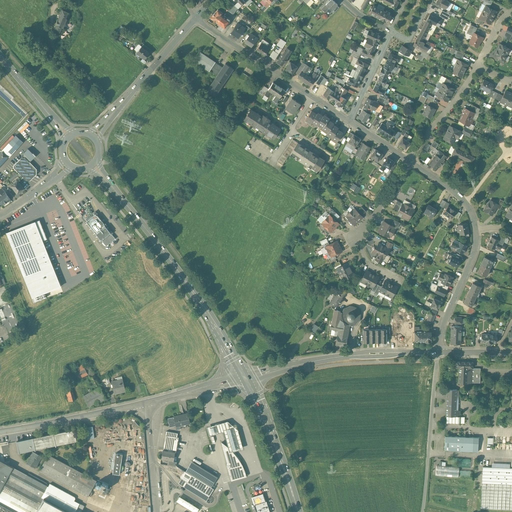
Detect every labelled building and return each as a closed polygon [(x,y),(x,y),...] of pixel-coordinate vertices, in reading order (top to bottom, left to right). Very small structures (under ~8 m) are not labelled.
[(232,3),(228,0),(226,0),(223,4),(228,8),(232,3)] [(332,0),(330,0),(326,5),(329,8),(327,10),(329,13),(332,10),(337,5),(337,4),(332,0)] [(437,0),(435,4),(445,9),(446,9),(449,2),(445,0),(437,0)] [(240,11),(232,3),(228,8),(235,13),(234,15),(237,17),(240,11)] [(377,7),(374,5),(370,13),(388,23),(392,15),(389,13),(390,12),(387,11),(386,12),(383,10),(377,7)] [(496,11),(486,6),(482,12),(493,18),(496,11)] [(70,13),(62,9),(53,29),(61,32),(70,13)] [(218,9),(211,16),(211,18),(217,22),(222,16),(221,15),(219,13),(220,11),(218,9)] [(493,18),(482,12),(479,18),(484,21),(490,24),(493,18)] [(440,19),(430,14),(426,21),(432,24),(434,21),(438,23),(440,19)] [(225,18),(222,16),(217,22),(225,28),(230,21),(228,20),(229,18),(226,16),(225,18)] [(426,21),(422,30),(427,33),(432,24),(426,21)] [(245,27),(238,22),(231,32),(238,38),(243,31),(245,28),(245,27)] [(471,25),(466,33),(473,36),(474,33),(477,28),(471,25)] [(382,35),(369,29),(368,31),(365,30),(363,35),(368,37),(378,42),(382,35)] [(427,33),(422,30),(417,39),(423,42),(424,39),(427,33)] [(503,38),(509,41),(511,34),(506,32),(503,38)] [(258,38),(251,33),(249,36),(247,35),(245,38),(246,40),(245,42),(251,47),(258,38)] [(474,33),(473,36),(469,43),(477,47),(481,39),(482,39),(483,37),(474,33)] [(378,42),(368,37),(365,43),(364,46),(366,47),(374,51),(378,42)] [(423,42),(417,39),(413,45),(423,50),(425,46),(421,44),(423,42)] [(269,48),(261,42),(256,50),(265,55),(267,52),(266,51),(269,48)] [(151,50),(144,44),(142,46),(139,44),(138,44),(134,49),(134,51),(137,52),(136,53),(144,59),(150,52),(149,52),(151,50)] [(510,49),(500,44),(497,49),(507,55),(510,49)] [(411,50),(402,45),(399,51),(408,56),(411,50)] [(365,50),(363,49),(361,53),(371,58),(374,51),(366,47),(365,50)] [(286,48),(282,54),(287,57),(291,52),(286,48)] [(507,55),(497,49),(494,55),(499,58),(504,60),(507,55)] [(357,52),(353,50),(351,55),(354,56),(358,58),(360,54),(357,52)] [(423,50),(420,55),(426,58),(428,55),(429,53),(423,50)] [(464,54),(458,50),(455,56),(461,59),(464,54)] [(226,63),(223,68),(215,63),(216,62),(215,62),(200,52),(199,51),(193,61),(194,61),(209,71),(210,72),(210,71),(217,76),(207,90),(215,96),(233,69),(226,63)] [(279,54),(274,51),(270,56),(275,60),(278,56),(279,54)] [(401,58),(391,53),(387,60),(394,63),(396,60),(399,62),(401,58)] [(277,62),(282,66),(288,58),(287,57),(282,54),(280,57),(277,62)] [(368,64),(358,59),(355,64),(358,65),(357,68),(358,68),(365,71),(368,64)] [(468,65),(458,59),(454,65),(465,71),(468,65)] [(394,63),(387,60),(384,68),(389,70),(389,71),(391,71),(393,66),(394,63)] [(297,67),(289,61),(287,65),(288,66),(285,70),(292,74),(297,67)] [(302,62),(296,71),(300,73),(306,65),(302,62)] [(300,73),(297,78),(303,82),(308,75),(306,73),(310,67),(306,65),(300,73)] [(465,71),(454,65),(451,72),(461,77),(465,71)] [(384,68),(382,67),(378,75),(380,75),(386,78),(387,75),(389,75),(389,74),(388,73),(389,71),(389,70),(384,68)] [(365,71),(358,68),(354,77),(360,80),(365,71)] [(314,72),(311,77),(308,75),(303,82),(310,86),(318,75),(314,72)] [(380,75),(376,83),(382,86),(384,86),(384,87),(387,88),(389,84),(385,83),(387,79),(386,78),(380,75)] [(449,86),(443,83),(446,78),(442,76),(438,82),(442,84),(440,89),(450,95),(454,89),(449,86)] [(360,80),(354,77),(353,80),(349,78),(347,83),(357,87),(360,80)] [(452,81),(446,78),(443,83),(449,86),(452,81)] [(488,82),(484,80),(480,88),(490,92),(490,93),(491,90),(493,85),(488,82)] [(279,86),(273,82),(268,90),(265,95),(268,97),(272,92),(274,94),(279,86)] [(386,91),(381,89),(382,86),(376,83),(373,90),(380,93),(384,95),(386,91)] [(285,90),(279,86),(274,94),(276,95),(273,100),(272,102),(276,105),(278,103),(277,102),(280,98),(285,90)] [(331,90),(328,88),(323,95),(329,99),(336,88),(334,86),(331,90)] [(450,95),(440,89),(436,87),(434,91),(438,93),(436,96),(447,101),(450,95)] [(336,88),(329,99),(336,103),(340,95),(337,93),(339,89),(336,88)] [(340,95),(336,103),(342,107),(346,100),(343,98),(347,91),(344,89),(340,95)] [(511,94),(505,91),(503,96),(500,101),(506,104),(511,94)] [(503,96),(498,93),(495,99),(500,101),(503,96)] [(422,95),(421,95),(418,100),(424,103),(427,98),(426,97),(422,95)] [(292,98),(285,108),(293,113),(295,109),(296,110),(298,107),(296,106),(298,102),(292,98)] [(378,103),(367,98),(364,105),(369,107),(370,108),(373,109),(379,112),(382,108),(381,107),(380,106),(380,105),(377,104),(378,103)] [(435,109),(427,105),(423,114),(430,118),(435,109)] [(470,110),(465,108),(461,114),(462,115),(459,121),(469,126),(470,123),(474,125),(476,121),(472,119),(475,113),(470,110)] [(259,115),(251,109),(244,119),(252,125),(259,115)] [(311,110),(305,120),(311,123),(312,122),(317,114),(311,110)] [(367,112),(363,110),(358,118),(365,122),(367,123),(370,119),(369,119),(369,118),(368,118),(370,115),(367,112)] [(317,114),(312,122),(317,125),(318,124),(323,116),(317,113),(317,114)] [(263,115),(262,117),(259,115),(252,125),(265,133),(272,123),(269,121),(270,119),(263,115)] [(324,115),(323,116),(318,124),(323,127),(323,128),(328,120),(329,119),(324,115)] [(328,120),(323,128),(323,127),(322,129),(327,132),(328,132),(333,125),(334,124),(328,120)] [(27,121),(18,129),(21,133),(30,124),(27,121)] [(385,125),(382,123),(377,130),(384,134),(390,123),(388,122),(387,122),(385,125)] [(280,129),(272,123),(265,133),(273,139),(280,129)] [(392,124),(390,123),(384,134),(390,138),(390,137),(392,138),(395,132),(394,132),(394,131),(391,129),(393,125),(392,124)] [(333,125),(328,132),(327,132),(327,134),(332,137),(337,129),(338,128),(333,125)] [(461,132),(450,126),(444,139),(453,143),(456,138),(457,139),(461,132)] [(472,131),(465,127),(462,133),(469,136),(472,131)] [(337,129),(332,137),(331,138),(337,142),(343,133),(337,129)] [(360,139),(353,134),(353,135),(350,139),(348,142),(353,145),(352,146),(354,147),(360,139)] [(16,135),(2,150),(3,151),(9,156),(8,157),(9,157),(23,142),(16,135)] [(405,139),(402,137),(398,144),(405,149),(410,142),(405,139)] [(361,142),(356,152),(359,153),(364,144),(361,142)] [(319,157),(297,143),(290,154),(311,168),(312,167),(319,157)] [(359,153),(357,155),(363,159),(370,147),(364,144),(359,153)] [(22,154),(22,158),(15,166),(14,168),(17,171),(16,173),(17,174),(20,179),(23,177),(25,179),(29,179),(35,174),(35,169),(29,163),(36,156),(28,148),(22,154)] [(474,157),(455,148),(453,152),(452,153),(456,155),(458,156),(457,158),(468,164),(469,161),(471,163),(474,157)] [(383,154),(375,149),(371,156),(375,159),(375,160),(377,162),(383,154)] [(0,153),(0,161),(2,164),(8,157),(9,156),(3,151),(0,153)] [(436,154),(428,164),(433,167),(440,158),(436,154)] [(319,157),(312,167),(317,171),(320,167),(323,162),(324,160),(319,157)] [(387,157),(382,164),(383,164),(386,166),(389,169),(393,163),(394,161),(387,157)] [(440,158),(433,167),(436,170),(441,164),(442,165),(445,162),(444,162),(443,163),(442,162),(444,160),(440,158)] [(24,188),(18,180),(20,179),(17,174),(16,173),(15,172),(15,173),(10,177),(13,181),(12,182),(13,184),(11,185),(17,193),(24,188)] [(353,184),(350,187),(358,192),(360,189),(353,184)] [(5,192),(1,188),(0,188),(0,202),(2,205),(8,201),(10,200),(10,199),(10,198),(14,196),(10,193),(7,195),(5,192)] [(504,202),(500,199),(497,204),(498,204),(496,207),(500,209),(504,202)] [(497,204),(491,201),(490,204),(488,203),(487,204),(486,206),(486,207),(484,211),(492,215),(492,214),(496,207),(498,204),(497,204)] [(398,212),(397,214),(402,217),(408,206),(404,204),(404,205),(402,204),(401,206),(399,209),(398,212)] [(431,206),(428,204),(426,208),(426,209),(424,212),(433,216),(437,209),(431,206)] [(408,206),(402,217),(408,220),(414,210),(411,208),(411,207),(408,206)] [(448,206),(447,206),(446,208),(443,213),(444,214),(449,217),(451,218),(456,212),(453,210),(450,208),(448,206)] [(357,211),(354,208),(353,210),(352,209),(349,212),(359,221),(363,217),(361,216),(357,211)] [(349,212),(346,215),(347,215),(346,217),(354,225),(359,221),(349,212)] [(95,214),(94,213),(93,214),(88,218),(88,217),(86,219),(86,221),(87,222),(86,222),(86,224),(91,230),(92,229),(106,246),(114,239),(114,238),(112,234),(111,234),(110,233),(110,232),(111,232),(110,231),(110,230),(109,230),(108,230),(103,224),(104,224),(97,215),(96,216),(95,215),(95,214)] [(339,223),(330,215),(329,217),(328,216),(325,219),(335,228),(339,223)] [(335,228),(325,219),(322,222),(323,222),(322,224),(326,228),(331,232),(335,228)] [(42,241),(47,239),(40,220),(6,233),(34,303),(47,298),(44,293),(61,286),(42,241)] [(391,225),(384,221),(381,226),(393,233),(396,228),(396,227),(391,225)] [(466,223),(458,224),(459,226),(457,227),(458,231),(459,231),(460,234),(463,234),(464,237),(469,236),(466,223)] [(393,233),(381,226),(378,232),(389,237),(389,235),(391,236),(393,233)] [(499,240),(492,237),(488,246),(495,249),(495,247),(500,249),(504,241),(499,239),(499,240)] [(329,244),(326,246),(323,247),(321,249),(323,254),(328,252),(339,246),(337,241),(329,244)] [(457,243),(453,241),(451,246),(450,248),(453,249),(454,247),(456,248),(459,244),(457,243)] [(467,245),(458,241),(457,243),(459,244),(456,248),(455,250),(463,254),(467,245)] [(385,246),(378,243),(375,248),(386,254),(387,255),(390,249),(385,246)] [(339,246),(328,252),(330,257),(334,255),(342,251),(339,246)] [(386,254),(375,248),(374,247),(371,253),(377,256),(375,260),(381,263),(383,259),(386,254)] [(455,257),(449,254),(447,258),(450,260),(448,260),(448,261),(449,262),(449,263),(457,267),(460,260),(460,259),(455,257)] [(493,260),(484,257),(481,265),(489,268),(493,260)] [(347,262),(337,268),(340,274),(351,269),(347,262)] [(489,268),(481,265),(478,272),(486,276),(489,268)] [(351,269),(340,274),(343,280),(354,275),(351,269)] [(372,274),(366,271),(360,281),(367,285),(372,274)] [(452,277),(445,274),(444,275),(440,273),(438,278),(442,280),(441,282),(448,285),(452,277)] [(378,277),(372,274),(367,285),(373,288),(375,283),(378,277)] [(381,287),(379,291),(385,294),(391,284),(385,280),(381,287)] [(375,283),(373,288),(370,293),(373,295),(375,292),(378,285),(375,283)] [(481,287),(472,283),(468,292),(476,295),(477,296),(481,287)] [(397,287),(391,284),(385,294),(391,298),(394,293),(397,287)] [(446,288),(440,285),(437,291),(443,294),(446,288)] [(346,293),(338,289),(336,292),(343,297),(346,293)] [(343,297),(336,292),(330,302),(337,307),(343,297)] [(476,295),(468,292),(463,303),(471,306),(473,307),(475,304),(473,303),(476,295)] [(441,301),(434,298),(432,303),(428,302),(427,305),(438,310),(441,301)] [(338,330),(348,332),(350,325),(356,324),(360,319),(359,311),(357,308),(350,306),(344,308),(337,307),(336,310),(334,309),(330,329),(338,330)] [(426,321),(432,324),(436,315),(430,312),(426,321)] [(319,327),(314,324),(310,330),(315,334),(319,327)] [(411,325),(398,326),(399,333),(399,342),(407,341),(407,336),(407,333),(411,332),(411,325)] [(461,326),(451,326),(450,344),(460,344),(461,331),(461,326)] [(348,332),(338,330),(335,344),(346,347),(348,332)] [(431,340),(431,330),(414,331),(414,335),(414,341),(430,341),(431,340)] [(472,362),(456,361),(456,367),(459,367),(459,383),(472,383),(480,383),(480,368),(474,368),(474,369),(472,369),(472,362)] [(85,368),(83,364),(75,368),(81,378),(88,374),(85,368)] [(95,375),(89,365),(85,368),(88,374),(90,378),(95,375)] [(95,375),(90,378),(92,381),(94,385),(95,386),(99,383),(95,375)] [(118,379),(112,381),(115,393),(125,390),(122,378),(118,379)] [(72,387),(65,389),(69,401),(75,399),(72,387)] [(100,387),(92,391),(91,390),(90,390),(91,391),(83,395),(89,407),(106,398),(100,387)] [(456,390),(447,389),(446,416),(460,416),(460,411),(456,410),(456,390)] [(188,413),(173,416),(174,417),(168,418),(170,427),(176,426),(177,429),(181,428),(180,424),(185,423),(185,424),(190,423),(188,413)] [(229,418),(207,424),(210,433),(224,429),(228,444),(227,443),(222,440),(232,478),(248,474),(245,466),(239,456),(234,449),(244,447),(239,427),(229,418)] [(75,430),(54,434),(56,445),(77,441),(75,430)] [(54,434),(33,438),(35,449),(56,445),(54,434)] [(177,437),(166,435),(164,445),(177,447),(178,437),(177,437)] [(478,437),(445,436),(444,450),(478,452),(478,437)] [(33,438),(17,442),(19,452),(35,449),(33,438)] [(177,447),(164,445),(163,450),(161,458),(168,459),(167,465),(176,466),(176,462),(173,461),(174,460),(176,460),(176,457),(174,457),(175,452),(176,452),(177,447)] [(42,457),(33,452),(26,463),(35,468),(42,457)] [(122,454),(116,453),(113,473),(119,474),(122,454)] [(66,465),(48,455),(40,470),(58,480),(66,465)] [(475,458),(446,456),(445,465),(474,468),(475,458)] [(8,465),(0,460),(0,490),(13,467),(8,464),(8,465)] [(217,477),(192,461),(185,472),(191,475),(211,487),(217,477)] [(81,472),(66,465),(58,480),(72,488),(81,472)] [(459,467),(455,467),(436,465),(435,475),(458,477),(459,467)] [(13,467),(0,490),(0,503),(16,511),(36,511),(43,499),(68,511),(74,511),(76,509),(81,511),(84,506),(74,501),(75,499),(75,497),(50,484),(48,487),(13,467)] [(511,468),(483,467),(481,508),(511,509),(511,468)] [(96,481),(81,472),(72,488),(88,497),(96,481)] [(211,487),(191,475),(185,472),(181,478),(187,482),(184,487),(207,501),(214,489),(211,487)] [(187,482),(181,478),(178,483),(184,487),(187,482)] [(473,481),(435,478),(435,487),(473,490),(473,481)] [(108,485),(102,483),(100,488),(105,491),(108,485)] [(473,492),(442,489),(441,498),(472,501),(473,492)] [(262,493),(252,497),(254,504),(254,505),(256,511),(269,511),(266,501),(265,501),(262,493)] [(180,496),(177,501),(195,511),(197,511),(200,507),(180,496)] [(74,511),(68,511),(43,499),(36,511),(81,511),(76,509),(74,511)] [(16,511),(0,503),(0,511),(16,511)]
